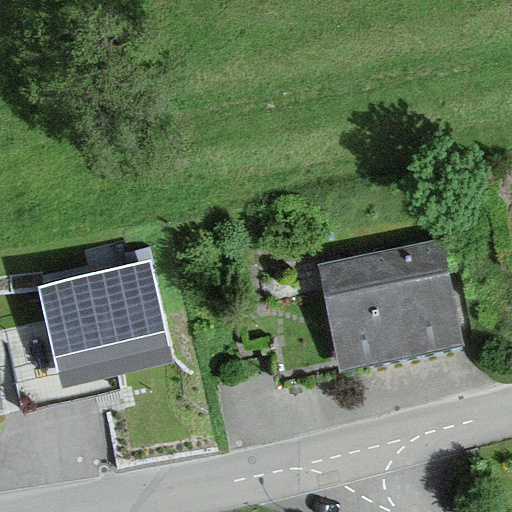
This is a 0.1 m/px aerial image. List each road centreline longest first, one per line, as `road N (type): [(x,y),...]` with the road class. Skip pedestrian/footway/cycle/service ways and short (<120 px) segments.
road 1 (residential): [(77,511),(511,414)]
road 2 (track): [(511,112),(180,190)]
